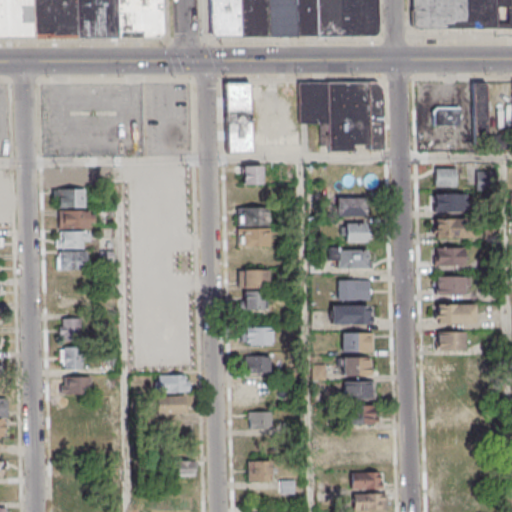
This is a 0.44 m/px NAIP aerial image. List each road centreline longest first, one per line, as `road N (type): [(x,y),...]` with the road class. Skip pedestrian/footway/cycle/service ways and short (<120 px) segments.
road 1 (residential): [(412,511),(392,0)]
road 2 (residential): [(217,511),(210,81),(200,61)]
road 3 (residential): [(33,511),(21,62)]
road 4 (secondary): [(511,60),(200,61)]
road 5 (secondary): [(200,61),(0,62)]
